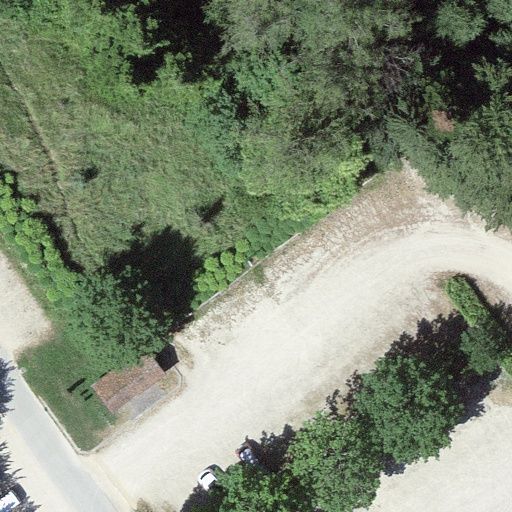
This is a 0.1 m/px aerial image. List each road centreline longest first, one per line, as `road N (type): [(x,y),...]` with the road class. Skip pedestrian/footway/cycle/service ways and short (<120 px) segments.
road 1 (unknown): [(97,508),(341,286),(409,260),(465,252),(511,279)]
road 2 (unclassified): [(100,511),(0,369)]
